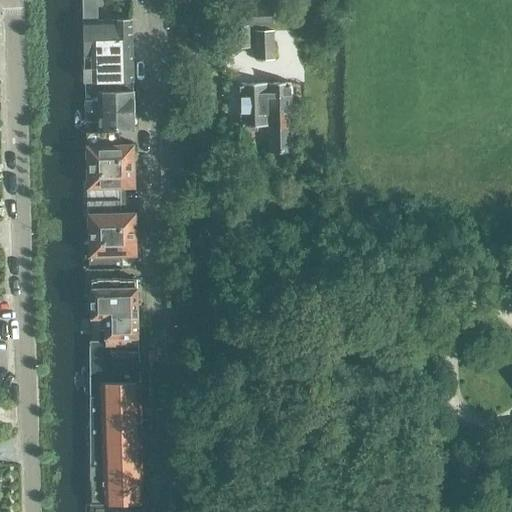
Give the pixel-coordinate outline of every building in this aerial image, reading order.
[(98,20),(98,11),(98,3),(102,3),(102,0),(83,0),(84,20),(84,39),(133,39),(132,20),(98,20)] [(234,49),(251,49),(251,26),(274,26),(274,0),(235,0),(236,26),(234,26),(234,49)] [(275,58),(275,32),(257,32),(257,58),(275,58)] [(85,82),(134,81),(133,39),(84,39),(85,82)] [(268,84),(241,85),(241,127),(245,127),(245,131),(258,131),(258,127),(269,127),(270,153),(292,153),(291,84),(268,84)] [(86,111),(134,110),(134,91),(100,92),(100,100),(86,101),(86,111)] [(135,129),(134,110),(86,111),(86,122),(100,122),(100,130),(135,129)] [(120,143),(119,132),(87,133),(88,166),(135,165),(135,142),(120,143)] [(89,201),(121,200),(121,187),(136,187),(135,165),(88,166),(89,201)] [(121,213),(121,200),(89,201),(90,235),(137,234),(136,212),(121,213)] [(319,242),(330,241),(330,221),(319,221),(319,242)] [(91,269),(101,269),(123,268),(122,256),(138,255),(137,234),(90,235),(91,269)] [(101,278),(101,269),(91,269),(93,317),(107,317),(107,329),(100,329),(100,341),(91,341),(92,346),(112,345),(140,344),(138,279),(122,279),(122,277),(101,278)] [(112,353),(112,345),(92,346),(92,400),(101,399),(101,384),(141,383),(140,353),(112,353)] [(92,505),(144,504),(141,383),(101,384),(101,399),(92,400),(92,505)] [(331,511),(348,511),(349,503),(331,503),(331,511)]
